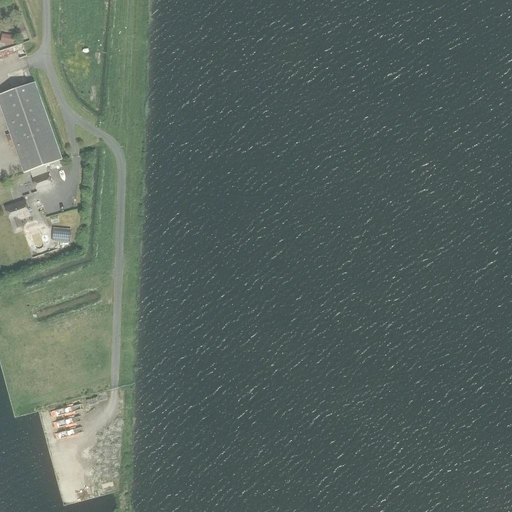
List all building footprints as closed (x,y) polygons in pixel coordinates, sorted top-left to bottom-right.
[(5,35),(4,43),(13,44),(14,37),(5,35)] [(34,83),(0,95),(0,107),(10,135),(6,137),(10,147),(14,146),(24,174),(62,161),(34,83)] [(37,177),(33,179),(38,194),(53,188),(48,174),(37,177)] [(25,202),(6,208),(11,223),(14,232),(22,230),(19,220),(22,219),(30,216),(25,202)] [(59,243),(70,244),(71,230),(60,229),(58,243),(59,243)]
